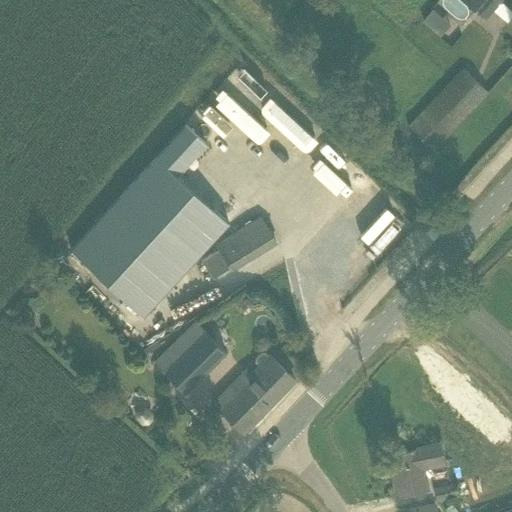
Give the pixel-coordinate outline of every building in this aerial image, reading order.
[(511,0),(463,0),(483,17),(498,0),(501,0),(511,9),(511,0)] [(408,126),(418,136),(432,150),(487,92),(463,68),(408,126)] [(173,171),(198,144),(201,140),(185,125),(68,248),(142,316),(227,222),(173,171)] [(260,218),(217,245),(219,250),(201,260),(212,278),(230,268),(231,270),(275,242),(260,218)] [(237,303),(236,307),(238,311),(242,313),(246,312),(249,309),(250,305),(248,301),(244,299),(240,300),(237,303)] [(153,362),(185,394),(226,353),(194,321),(153,362)] [(243,432),(293,380),(294,380),(280,366),(270,356),(270,357),(264,351),(261,351),(255,357),(255,361),(260,366),(242,384),(244,386),(220,410),(228,418),(243,432)] [(468,384),(451,404),(480,431),(498,411),(468,384)] [(138,406),(135,410),(134,415),(141,421),(146,421),(149,418),(149,412),(143,407),(138,406)] [(409,473),(395,478),(404,507),(442,494),(432,465),(428,466),(426,459),(449,432),(434,418),(402,454),(409,473)]
